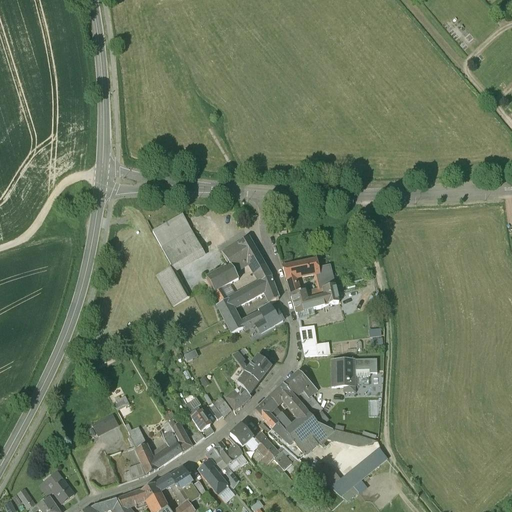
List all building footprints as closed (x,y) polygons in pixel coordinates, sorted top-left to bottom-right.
[(182,215),(152,231),(171,267),(201,250),(182,215)] [(248,237),(237,244),(248,262),(259,256),(248,237)] [(237,244),(222,254),(229,266),(230,265),(233,271),(245,264),(248,262),(237,244)] [(248,262),(256,274),(266,270),(259,256),(248,262)] [(315,261),(283,267),(287,280),(295,278),(317,274),(318,273),(317,269),(315,261)] [(229,266),(206,278),(214,292),(220,289),(238,279),(233,271),(230,265),(229,266)] [(328,266),(317,269),(318,273),(317,274),(322,289),(322,290),(334,287),(330,273),(329,273),(328,266)] [(174,267),(157,277),(175,309),(192,299),(174,267)] [(266,270),(256,274),(260,282),(270,276),(266,270)] [(260,282),(246,290),(251,300),(263,293),(274,287),(270,277),(271,277),(270,276),(260,282)] [(295,278),(287,280),(291,295),(299,294),(295,278)] [(274,287),(263,293),(268,303),(278,298),(274,287)] [(299,294),(291,295),(296,314),(342,303),(341,297),(337,298),(334,287),(322,290),(322,291),(324,298),(308,301),(306,293),(306,292),(299,294)] [(220,289),(214,292),(220,304),(228,299),(220,289)] [(322,289),(306,293),(308,301),(324,298),(322,291),(322,290),(322,289)] [(376,289),(362,293),(364,300),(378,295),(376,289)] [(246,290),(228,299),(233,309),(251,300),(246,290)] [(268,303),(263,306),(257,311),(258,314),(261,320),(267,317),(280,309),(276,300),(279,299),(278,298),(268,303)] [(233,309),(228,299),(220,304),(221,304),(216,306),(231,335),(243,329),(244,331),(259,324),(262,322),(261,320),(258,314),(243,321),(242,317),(238,319),(233,309)] [(267,317),(261,320),(262,322),(259,324),(263,330),(272,326),(267,317)] [(314,326),(300,328),(304,357),(330,355),(328,343),(316,345),(314,326)] [(383,328),(371,329),(372,346),(384,346),(383,328)] [(275,363),(261,352),(257,357),(271,368),(275,363)] [(244,363),(237,353),(231,357),(240,369),(244,363)] [(271,368),(257,357),(248,369),(246,367),(247,366),(244,363),(240,369),(244,374),(258,385),(271,368)] [(354,361),(331,362),(332,387),(355,387),(354,370),(368,370),(369,374),(376,374),(376,361),(354,361)] [(298,372),(283,385),(295,399),(300,395),(294,389),(297,386),(304,391),(310,385),(298,372)] [(249,396),(258,385),(244,374),(237,383),(239,385),(249,396)] [(239,389),(226,399),(234,412),(241,407),(250,398),(249,396),(239,385),(237,387),(239,389)] [(295,399),(283,385),(269,399),(275,406),(275,407),(281,401),(291,412),(300,405),(295,399)] [(310,385),(304,391),(310,395),(316,390),(310,385)] [(115,403),(121,416),(133,411),(127,397),(115,403)] [(305,399),(300,405),(303,408),(313,399),(311,397),(307,400),(305,399)] [(269,399),(255,411),(257,414),(252,419),(259,427),(264,422),(272,430),(277,426),(267,414),(275,407),(275,406),(269,399)] [(223,401),(216,409),(223,418),(231,411),(223,401)] [(195,405),(187,410),(192,420),(201,415),(195,405)] [(303,456),(304,456),(324,439),(325,440),(334,433),(334,431),(317,424),(303,408),(300,405),(291,412),(298,421),(290,428),(281,415),(279,413),(280,412),(275,407),(267,414),(277,426),(272,430),(277,435),(279,437),(280,439),(276,443),(285,452),(293,445),(303,456)] [(192,420),(200,433),(209,427),(208,425),(201,415),(192,420)] [(98,438),(117,428),(112,417),(93,427),(98,438)] [(213,419),(208,425),(209,427),(200,433),(204,439),(221,426),(213,419)] [(190,449),(180,428),(175,421),(168,425),(175,438),(178,444),(176,445),(182,454),(190,449)] [(240,426),(230,435),(242,448),(245,444),(253,452),(255,449),(259,446),(259,445),(254,440),(240,426)] [(377,444),(378,443),(334,431),(334,433),(325,440),(357,449),(377,444)] [(200,433),(192,438),(196,445),(204,439),(200,433)] [(291,464),(280,452),(278,454),(260,435),(254,440),(259,445),(260,444),(274,459),(273,460),(284,471),(291,464)] [(162,457),(153,463),(157,471),(182,454),(176,445),(178,444),(175,438),(166,443),(170,449),(161,455),(162,457)] [(228,451),(221,443),(213,450),(218,458),(220,457),(227,466),(237,458),(230,450),(228,451)] [(274,459),(260,444),(259,445),(259,446),(255,449),(263,457),(261,459),(267,465),(273,460),(274,459)] [(241,454),(235,445),(230,450),(237,458),(241,454)] [(146,447),(135,452),(143,469),(146,477),(157,471),(153,463),(146,447)] [(340,497),(388,460),(379,449),(340,479),(328,463),(313,474),(313,475),(340,497)] [(213,450),(205,455),(210,462),(211,463),(218,458),(213,450)] [(143,469),(123,475),(115,456),(106,459),(118,486),(146,477),(143,469)] [(210,462),(198,472),(204,479),(214,471),(212,468),(214,466),(211,463),(210,462)] [(234,476),(227,468),(223,471),(229,480),(234,476)] [(214,471),(204,479),(209,486),(217,495),(227,487),(214,471)] [(184,473),(181,475),(180,472),(170,478),(174,486),(170,488),(180,505),(190,500),(184,490),(192,485),(184,473)] [(74,496),(58,474),(53,477),(59,486),(51,492),(61,505),(74,496)] [(169,477),(155,485),(159,493),(166,489),(167,490),(170,488),(174,486),(170,478),(169,477)] [(206,494),(199,483),(193,486),(200,498),(206,494)] [(140,492),(129,496),(134,506),(146,502),(160,495),(159,493),(155,485),(140,492)] [(25,491),(18,496),(28,511),(35,506),(25,491)] [(160,495),(146,502),(150,511),(162,511),(167,509),(160,495)] [(130,511),(127,508),(134,506),(129,496),(116,501),(122,511),(130,511)] [(57,511),(49,499),(37,507),(40,511),(57,511)] [(122,511),(116,501),(101,506),(91,509),(93,511),(107,511),(111,511),(122,511)] [(9,511),(18,511),(19,511),(12,502),(5,506),(9,511)]
